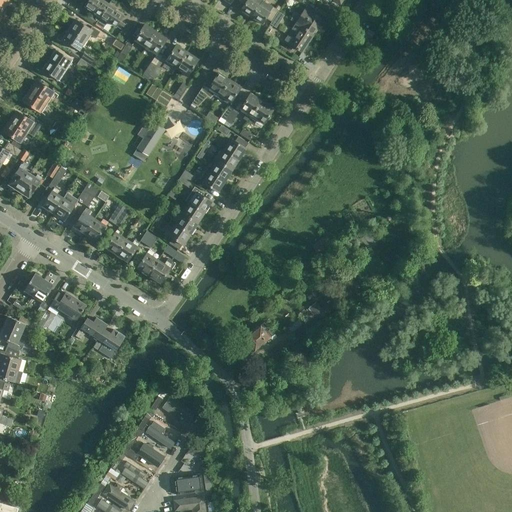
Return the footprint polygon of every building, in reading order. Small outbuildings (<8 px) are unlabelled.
[(100,17),(108,6),(100,1),(99,2),(95,0),(89,0),(83,10),(85,7),(86,8),(100,17)] [(239,0),(239,1),(245,5),(240,11),(251,18),(261,2),(262,0),(239,0)] [(274,5),(274,6),(267,1),(265,5),(261,2),(251,18),(262,25),(266,19),(271,22),(274,19),(278,12),(280,9),(274,5)] [(108,6),(100,17),(99,19),(97,22),(95,26),(102,30),(107,22),(116,28),(117,27),(123,31),(121,33),(127,37),(132,28),(127,25),(126,26),(120,22),(123,17),(115,11),(112,8),(108,6)] [(295,24),(313,35),(317,30),(321,33),(327,25),(322,22),(322,21),(305,10),(300,18),(294,14),(290,20),(295,24)] [(278,12),(274,19),(271,22),(270,25),(276,28),(284,16),(278,12)] [(98,21),(86,13),(83,18),(93,24),(93,25),(94,25),(95,26),(97,22),(98,21)] [(115,39),(102,30),(95,26),(94,25),(90,30),(76,20),(73,25),(71,24),(68,30),(85,41),(91,31),(112,44),(115,39)] [(289,44),(302,52),(313,35),(295,24),(292,29),(297,32),(289,44)] [(144,50),(154,33),(144,26),(134,41),(135,41),(140,44),(139,47),(144,50)] [(78,51),(85,41),(68,30),(64,35),(66,36),(62,41),(78,51)] [(154,33),(144,50),(148,53),(150,50),(156,54),(155,55),(156,55),(166,40),(165,40),(154,33)] [(122,63),(132,46),(127,43),(117,60),(122,63)] [(186,54),(176,47),(162,68),(167,71),(169,67),(175,71),(186,54)] [(49,61),(65,72),(72,61),(56,51),(49,61)] [(84,54),(83,55),(80,59),(91,66),(94,68),(97,63),(84,54)] [(186,54),(175,71),(182,75),(179,79),(183,82),(198,61),(197,60),(197,61),(186,54)] [(80,59),(76,65),(85,71),(87,67),(90,68),(91,66),(80,59)] [(65,72),(49,61),(43,71),(59,82),(65,72)] [(150,63),(141,77),(147,80),(156,66),(150,63)] [(154,80),(161,70),(156,66),(147,80),(148,80),(149,80),(151,78),(154,80)] [(198,94),(191,104),(197,107),(207,97),(210,99),(214,95),(218,98),(229,81),(218,75),(219,74),(218,74),(209,88),(204,85),(205,84),(204,84),(198,94)] [(229,81),(218,98),(223,101),(224,99),(230,103),(240,88),(239,88),(229,81)] [(29,92),(46,102),(53,92),(36,82),(29,92)] [(178,101),(187,87),(181,83),(172,97),(178,101)] [(151,85),(145,95),(155,101),(152,107),(162,113),(172,98),(151,85)] [(46,102),(29,92),(23,102),(39,113),(46,102)] [(247,123),(250,118),(260,102),(250,95),(240,110),(246,113),(242,119),(247,123)] [(76,100),(73,105),(85,113),(88,108),(76,100)] [(260,102),(250,118),(256,122),(257,120),(262,124),(263,124),(273,109),(272,109),(260,102)] [(223,124),(232,111),(227,108),(218,121),(223,124)] [(237,115),(237,114),(232,111),(223,124),(228,128),(237,115)] [(16,112),(9,122),(26,133),(33,137),(41,124),(30,117),(28,120),(16,112)] [(148,120),(137,135),(143,139),(137,149),(147,156),(164,130),(148,120)] [(26,133),(9,122),(2,132),(19,143),(26,133)] [(55,123),(52,128),(56,130),(64,136),(69,139),(72,134),(55,123)] [(239,135),(249,141),(253,135),(243,129),(239,135)] [(56,130),(52,135),(61,141),(64,136),(56,130)] [(223,151),(238,161),(245,150),(244,149),(247,144),(237,137),(234,142),(231,140),(223,151)] [(0,163),(1,164),(8,153),(17,159),(22,152),(7,143),(3,150),(0,147),(0,163)] [(210,146),(206,143),(200,152),(204,154),(210,146)] [(28,154),(23,151),(23,150),(22,152),(17,159),(23,162),(28,154)] [(231,172),(238,161),(223,151),(216,162),(231,172)] [(66,169),(73,158),(64,152),(64,153),(58,163),(66,168),(65,168),(66,169)] [(196,157),(200,160),(204,154),(200,152),(196,157)] [(224,182),(231,172),(216,162),(209,173),(224,182)] [(47,175),(52,179),(60,166),(55,163),(47,175)] [(18,191),(29,174),(24,170),(25,168),(21,165),(8,184),(12,187),(13,189),(15,190),(17,190),(18,191)] [(61,167),(53,179),(58,183),(66,171),(61,167)] [(224,182),(209,173),(206,170),(199,181),(203,183),(217,193),(224,182)] [(195,177),(184,171),(181,176),(191,183),(195,177)] [(29,174),(18,191),(20,192),(21,194),(23,196),(25,195),(29,198),(41,178),(37,175),(35,177),(29,174)] [(177,181),(188,188),(191,183),(181,176),(177,181)] [(87,184),(77,200),(82,204),(93,187),(87,184)] [(98,191),(93,187),(82,204),(87,207),(98,191)] [(194,187),(185,201),(189,204),(204,214),(207,208),(211,203),(202,197),(204,194),(194,187)] [(53,190),(42,207),(53,214),(56,208),(62,199),(56,195),(59,191),(55,189),(54,188),(53,190)] [(171,191),(168,196),(175,201),(178,196),(171,191)] [(68,203),(62,199),(56,208),(53,214),(64,221),(72,208),(76,202),(71,199),(68,203)] [(163,201),(159,208),(166,213),(170,206),(163,201)] [(119,204),(108,221),(113,224),(124,207),(119,204)] [(189,204),(182,215),(197,224),(204,214),(189,204)] [(119,228),(130,211),(124,207),(113,224),(119,228)] [(84,234),(91,224),(94,220),(88,216),(90,212),(86,209),(73,227),(84,234)] [(190,235),(197,224),(182,215),(175,225),(190,235)] [(84,234),(95,241),(107,223),(103,220),(100,224),(94,220),(91,224),(84,234)] [(190,235),(175,225),(168,236),(172,239),(168,244),(179,250),(182,245),(183,246),(190,235)] [(116,255),(125,240),(119,236),(122,232),(117,229),(105,248),(116,255)] [(146,231),(140,242),(145,245),(152,235),(146,231)] [(150,249),(157,238),(152,235),(145,245),(150,249)] [(328,247),(322,240),(320,242),(318,239),(314,243),(319,249),(316,251),(322,258),(329,252),(326,249),(328,247)] [(125,240),(116,255),(127,262),(139,243),(134,240),(131,244),(125,240)] [(174,258),(175,255),(177,253),(167,246),(163,252),(174,258)] [(148,276),(157,261),(151,257),(154,253),(149,250),(137,268),(148,276)] [(157,261),(148,276),(160,283),(169,269),(170,270),(175,264),(168,259),(166,261),(164,265),(157,261)] [(33,297),(44,280),(35,274),(24,291),(33,297)] [(44,280),(33,297),(42,303),(39,306),(40,307),(36,312),(41,315),(45,310),(52,299),(47,296),(53,286),(44,280)] [(79,316),(85,307),(65,294),(63,298),(57,294),(51,305),(75,321),(73,324),(78,327),(83,319),(79,316)] [(13,305),(23,312),(27,306),(16,300),(13,305)] [(331,301),(321,309),(316,302),(307,310),(308,311),(300,318),(305,324),(310,320),(311,320),(315,317),(316,318),(318,317),(320,320),(336,307),(331,301)] [(3,327),(21,335),(25,325),(29,327),(32,321),(20,316),(18,321),(7,317),(3,327)] [(98,340),(107,326),(95,318),(93,323),(86,319),(80,328),(75,336),(81,340),(86,332),(98,340)] [(268,330),(263,323),(260,326),(258,327),(257,327),(254,329),(254,331),(244,339),(245,339),(245,341),(248,344),(249,344),(254,351),(270,338),(274,335),(269,329),(268,330)] [(98,340),(93,348),(98,351),(111,359),(116,351),(125,337),(113,330),(110,334),(104,330),(107,326),(98,340)] [(3,327),(0,332),(0,337),(9,342),(7,347),(18,352),(21,347),(22,348),(27,337),(21,335),(3,327)] [(0,366),(22,372),(25,361),(5,355),(6,352),(0,350),(0,366)] [(0,378),(19,384),(22,372),(0,366),(0,378)] [(0,399),(3,400),(3,398),(1,397),(3,390),(8,391),(9,384),(0,381),(0,399)] [(158,397),(162,400),(171,387),(166,384),(158,397)] [(162,400),(158,397),(151,407),(155,411),(162,400)] [(163,407),(173,414),(174,415),(178,411),(190,420),(194,413),(171,397),(168,402),(167,401),(163,407)] [(149,420),(153,414),(148,411),(144,417),(149,420)] [(137,427),(142,430),(149,420),(144,417),(137,427)] [(146,433),(169,449),(174,442),(161,434),(164,429),(153,422),(146,433)] [(128,442),(132,445),(138,436),(134,433),(128,442)] [(128,442),(121,452),(126,455),(130,449),(132,445),(128,442)] [(164,457),(143,443),(139,449),(136,453),(130,449),(126,455),(135,461),(138,456),(157,469),(164,457)] [(122,460),(126,455),(121,452),(117,457),(110,468),(115,471),(122,460)] [(143,488),(147,482),(134,474),(138,469),(127,462),(123,466),(126,468),(122,474),(143,488)] [(96,490),(101,493),(105,487),(100,484),(96,490)] [(134,502),(119,492),(109,485),(103,494),(128,511),(134,502)] [(98,496),(94,493),(81,511),(91,511),(94,508),(91,507),(98,496)] [(205,511),(203,498),(203,497),(173,501),(175,511),(192,509),(192,511),(205,511)] [(119,511),(101,500),(97,506),(105,511),(119,511)]
